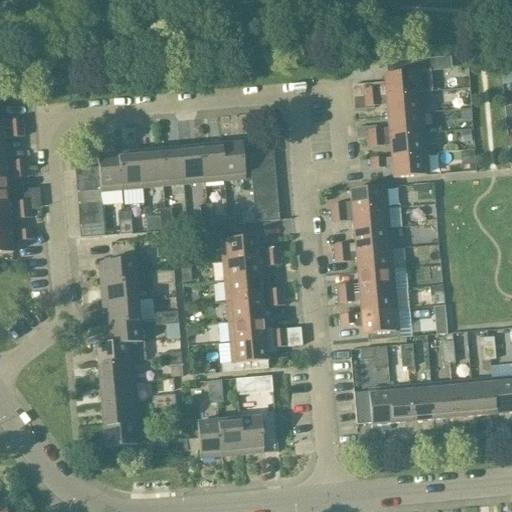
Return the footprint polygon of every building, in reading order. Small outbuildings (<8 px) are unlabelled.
[(415,62),(386,64),(387,76),(400,75),(416,74),(415,62)] [(430,94),(428,73),(416,74),(400,75),(387,76),(383,77),(384,90),(371,91),(371,86),(351,88),(352,101),(377,99),(384,98),(420,95),(430,94)] [(420,95),(384,98),(386,118),(422,115),(420,95)] [(372,109),(378,108),(377,99),(352,101),(353,113),(372,111),(372,109)] [(424,136),(422,115),(386,118),(388,140),(424,136)] [(7,132),(21,130),(20,122),(0,124),(0,123),(0,132),(1,132),(7,132)] [(375,132),(374,128),(355,130),(356,142),(367,141),(368,142),(381,140),(380,132),(375,132)] [(8,141),(22,140),(21,130),(7,132),(8,141)] [(388,140),(390,160),(426,156),(424,136),(388,140)] [(368,150),(382,149),(381,140),(368,142),(368,150)] [(240,145),(219,147),(222,183),(244,181),(240,145)] [(199,149),(202,185),(222,183),(219,147),(199,149)] [(178,151),(182,187),(202,185),(199,149),(178,151)] [(178,151),(158,153),(161,188),(182,187),(178,151)] [(158,153),(138,155),(141,190),(161,188),(158,153)] [(248,155),(249,167),(273,165),(272,153),(248,155)] [(138,155),(117,156),(120,192),(141,190),(138,155)] [(99,194),(120,192),(117,156),(96,158),(99,194)] [(392,181),(428,178),(426,156),(390,160),(392,181)] [(383,171),(383,161),(369,162),(370,172),(383,171)] [(10,164),(11,173),(25,171),(25,163),(10,164)] [(274,176),(273,165),(249,167),(250,178),(274,176)] [(97,170),(73,172),(74,183),(98,181),(97,170)] [(26,180),(25,171),(11,173),(11,181),(26,180)] [(275,188),(274,176),(250,178),(251,190),(275,188)] [(75,194),(99,192),(98,181),(74,183),(75,194)] [(276,200),(275,188),(251,190),(252,202),(276,200)] [(349,194),(350,214),(386,211),(384,190),(349,194)] [(76,206),(100,204),(99,192),(75,194),(76,206)] [(6,193),(0,193),(0,214),(8,214),(14,213),(40,211),(39,202),(7,205),(6,193)] [(277,211),(276,200),(252,202),(253,212),(253,213),(277,211)] [(100,204),(76,206),(77,218),(101,216),(100,204)] [(213,229),(211,206),(199,207),(201,230),(213,229)] [(342,206),(329,208),(330,216),(343,215),(342,206)] [(172,232),(170,210),(158,211),(160,233),(172,232)] [(254,225),(257,224),(278,223),(277,211),(253,213),(254,225)] [(388,231),(386,211),(350,214),(352,235),(388,231)] [(30,220),(29,212),(14,213),(15,222),(30,220)] [(253,212),(243,213),(244,224),(244,225),(254,225),(253,213),(253,212)] [(0,235),(10,234),(8,214),(0,214),(0,235)] [(131,235),(129,214),(118,215),(119,237),(131,235)] [(344,224),(343,215),(330,216),(331,225),(344,224)] [(77,218),(78,228),(78,229),(102,227),(101,216),(77,218)] [(102,227),(78,229),(79,240),(103,238),(102,227)] [(352,235),(354,255),(389,252),(388,231),(352,235)] [(31,242),(31,233),(10,234),(0,235),(0,256),(12,255),(11,244),(31,242)] [(219,242),(221,263),(257,260),(255,239),(219,242)] [(346,246),(333,247),(334,258),(347,256),(346,246)] [(277,250),(263,252),(264,259),(278,258),(277,250)] [(354,255),(356,276),(391,273),(389,252),(354,255)] [(347,264),(347,256),(334,258),(334,266),(347,264)] [(257,260),(221,263),(223,284),(259,280),(258,269),(279,267),(278,258),(264,259),(264,260),(257,261),(257,260)] [(133,261),(97,265),(99,286),(135,283),(133,261)] [(173,285),(172,273),(150,275),(151,287),(173,285)] [(391,273),(356,276),(357,297),(393,293),(391,273)] [(259,280),(223,284),(225,304),(261,301),(259,280)] [(137,303),(135,283),(99,286),(101,306),(137,303)] [(350,288),(336,289),(337,298),(350,297),(350,288)] [(281,291),(266,292),(267,301),(282,299),(281,291)] [(357,297),(359,317),(395,314),(393,293),(357,297)] [(351,305),(350,297),(337,298),(337,306),(351,305)] [(268,309),(282,308),(282,299),(267,301),(268,309)] [(261,301),(225,304),(226,325),(262,322),(261,301)] [(101,306),(103,327),(139,323),(137,303),(101,306)] [(177,326),(176,314),(154,316),(155,328),(177,326)] [(361,338),(396,335),(395,314),(359,317),(361,338)] [(352,316),(339,317),(339,328),(353,327),(352,316)] [(262,322),(226,325),(228,346),(301,339),(300,330),(271,333),(271,330),(263,331),(262,322)] [(131,346),(141,345),(139,323),(103,327),(105,346),(94,347),(94,349),(131,346)] [(232,374),(247,373),(246,365),(266,363),(265,352),(272,352),(272,350),(301,348),(301,339),(228,346),(230,366),(231,366),(232,374)] [(480,340),(481,352),(494,350),(493,339),(480,340)] [(453,354),(452,343),(440,344),(440,355),(453,354)] [(96,368),(132,365),(131,346),(94,349),(96,368)] [(399,348),(400,359),(412,358),(411,347),(399,348)] [(372,362),(371,350),(359,351),(360,363),(372,362)] [(494,362),(494,350),(481,352),(482,363),(494,362)] [(454,366),(453,354),(440,355),(441,366),(454,366)] [(181,366),(179,355),(157,357),(159,368),(181,366)] [(413,370),(412,358),(400,359),(401,371),(413,370)] [(98,389),(134,385),(132,365),(96,368),(98,389)] [(269,390),(268,378),(256,380),(257,391),(269,390)] [(511,386),(511,379),(490,381),(493,417),(511,415),(511,386)] [(470,383),(473,418),(493,417),(490,381),(470,383)] [(209,383),(210,395),(222,394),(221,382),(209,383)] [(449,385),(452,420),(473,418),(470,383),(449,385)] [(98,389),(100,409),(136,406),(134,385),(98,389)] [(449,385),(429,387),(432,422),(452,420),(449,385)] [(408,388),(412,424),(432,422),(429,387),(408,388)] [(388,390),(391,426),(412,424),(408,388),(388,390)] [(367,392),(370,428),(391,426),(388,390),(367,392)] [(222,405),(222,394),(210,395),(210,406),(222,405)] [(175,409),(173,397),(151,399),(152,411),(175,409)] [(100,409),(102,430),(138,426),(136,406),(100,409)] [(259,420),(238,422),(241,457),(262,455),(259,420)] [(238,422),(217,423),(220,459),(241,457),(238,422)] [(196,425),(199,460),(220,459),(217,423),(196,425)] [(104,451),(140,447),(138,426),(102,430),(104,451)] [(187,454),(186,442),(174,443),(175,455),(187,454)]
